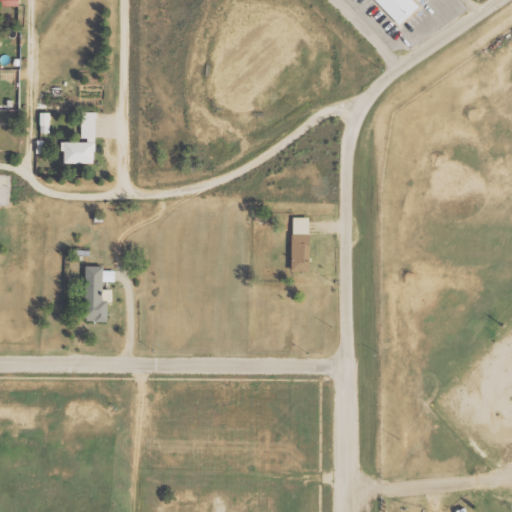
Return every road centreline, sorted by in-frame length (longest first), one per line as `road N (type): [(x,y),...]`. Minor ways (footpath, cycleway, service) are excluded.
road 1 (residential): [(0,165),(18,166),(48,189),(205,186),(329,111),(353,115)]
road 2 (residential): [(347,366),(0,364)]
road 3 (residential): [(347,366),(345,151),(353,115)]
road 4 (residential): [(129,192),(127,0)]
road 5 (residential): [(353,115),(374,87),(500,0)]
road 6 (residential): [(351,511),(347,366)]
